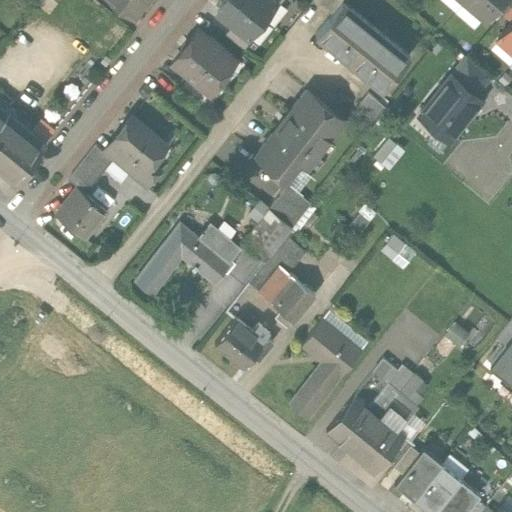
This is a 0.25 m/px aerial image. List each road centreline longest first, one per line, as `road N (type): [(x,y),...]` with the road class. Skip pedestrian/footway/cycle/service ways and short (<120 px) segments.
road 1 (tertiary): [(11,215),(374,511)]
road 2 (residential): [(191,0),(11,215)]
